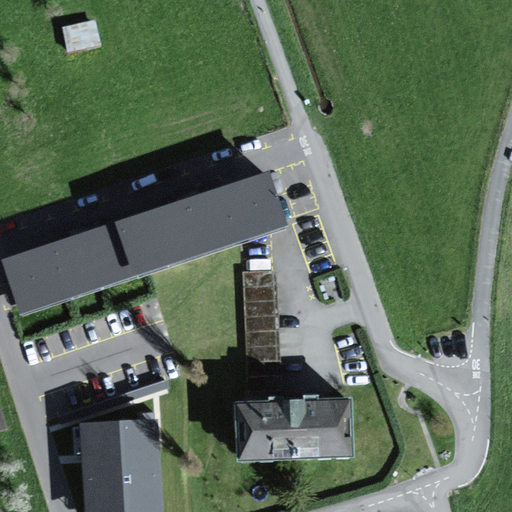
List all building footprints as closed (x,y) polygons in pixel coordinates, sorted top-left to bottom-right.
[(62,21),(68,47),(99,39),(93,14),(62,21)] [(273,171),(7,259),(25,312),(291,224),(273,171)] [(246,274),(250,376),(278,375),(273,273),(246,274)] [(357,403),(243,404),(244,460),(358,459),(357,403)] [(163,511),(158,419),(81,423),(86,511),(163,511)]
